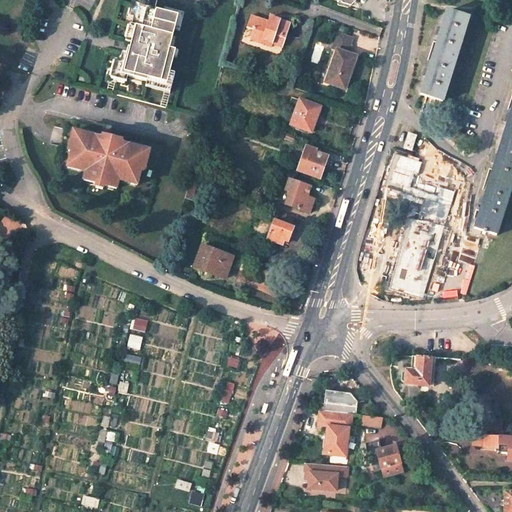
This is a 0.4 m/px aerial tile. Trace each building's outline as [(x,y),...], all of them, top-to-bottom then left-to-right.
[(131,0),(128,15),(133,16),(136,4),(147,7),(148,4),(134,0),(131,0)] [(163,11),(147,7),(136,4),(133,16),(131,24),(135,26),(131,40),(130,46),(133,47),(131,53),(122,51),(120,60),(117,72),(128,75),(147,80),(147,77),(165,81),(168,71),(173,48),(167,47),(172,28),(174,18),(171,13),(163,11)] [(163,8),(163,11),(171,13),(174,18),(172,28),(177,29),(181,12),(163,8)] [(427,75),(420,94),(443,101),(469,17),(447,10),(440,33),(427,75)] [(253,28),(249,38),(260,41),(261,38),(282,44),(289,22),(269,15),(267,20),(249,14),(245,25),(253,28)] [(131,24),(129,24),(127,33),(125,38),(131,40),(135,26),(131,24)] [(336,38),(349,43),(351,36),(338,31),(336,38)] [(336,38),(333,46),(337,48),(346,51),(349,43),(336,38)] [(344,86),(355,54),(346,51),(337,48),(325,79),(344,86)] [(120,60),(115,58),(110,76),(126,80),(128,75),(117,72),(120,60)] [(165,81),(147,77),(147,80),(145,85),(170,92),(175,72),(168,71),(165,81)] [(320,106),(299,98),(291,123),(312,130),(320,106)] [(478,217),(475,229),(497,235),(511,186),(511,107),(509,118),(493,171),(478,217)] [(73,125),(71,136),(78,138),(80,129),(80,127),(73,125)] [(80,127),(80,129),(78,138),(71,136),(68,148),(71,148),(68,159),(81,161),(80,165),(86,167),(83,177),(92,179),(92,175),(110,179),(109,184),(116,185),(119,172),(125,173),(126,170),(138,173),(140,163),(143,164),(146,153),(139,151),(142,142),(126,138),(126,141),(119,140),(106,137),(104,142),(99,140),(100,135),(93,134),(94,131),(80,127)] [(106,137),(119,140),(120,134),(108,131),(102,130),(100,135),(99,140),(104,142),(106,137)] [(417,137),(409,134),(405,149),(413,151),(417,137)] [(148,144),(142,142),(139,151),(146,153),(148,144)] [(306,145),(297,168),(319,177),(327,156),(314,152),(316,148),(306,145)] [(81,161),(68,159),(67,164),(80,167),(80,165),(81,161)] [(384,182),(381,193),(434,208),(442,182),(395,169),(392,178),(386,176),(384,182)] [(125,173),(124,176),(136,179),(138,173),(126,170),(125,173)] [(110,179),(92,175),(92,179),(96,180),(95,184),(103,185),(104,183),(109,184),(110,179)] [(309,211),(313,198),(306,195),(309,185),(289,178),(286,189),(290,191),(286,203),(309,211)] [(189,179),(186,190),(193,193),(196,181),(189,179)] [(292,226),(290,225),(293,215),(277,209),(266,238),(282,244),(284,239),(288,240),(292,226)] [(194,266),(225,276),(231,254),(201,244),(194,266)] [(136,317),(133,328),(145,331),(148,321),(136,317)] [(140,349),(143,336),(130,334),(127,346),(140,349)] [(416,373),(406,372),(406,373),(401,373),(401,382),(405,384),(404,386),(429,387),(431,358),(418,357),(416,373)] [(352,413),(355,414),(357,401),(324,397),(322,410),(352,413)] [(352,413),(322,410),(319,409),(317,423),(327,424),(324,452),(345,455),(348,427),(350,427),(352,413)] [(362,415),(361,423),(361,424),(381,427),(382,417),(362,415)] [(483,449),(498,449),(498,452),(507,453),(507,462),(511,462),(511,437),(484,436),(484,438),(483,447),(483,449)] [(483,447),(484,438),(472,437),(472,446),(483,447)] [(402,471),(399,462),(394,449),(392,450),(391,445),(378,450),(376,442),(364,446),(369,461),(371,460),(375,471),(381,469),(384,477),(402,471)] [(375,471),(371,460),(369,461),(365,463),(371,481),(384,477),(381,469),(375,471)] [(347,476),(348,466),(306,462),(305,471),(310,472),(309,478),(309,488),(336,490),(337,475),(347,476)] [(511,511),(511,492),(504,493),(503,494),(495,497),(494,493),(477,498),(481,503),(486,509),(504,504),(503,509),(505,509),(504,511),(511,511)]
